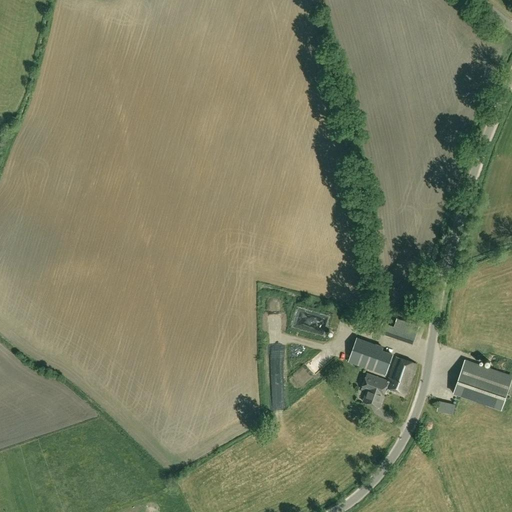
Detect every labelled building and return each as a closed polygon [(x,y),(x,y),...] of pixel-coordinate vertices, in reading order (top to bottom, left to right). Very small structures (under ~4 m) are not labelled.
[(284,333),(284,316),(274,316),(274,333),(284,333)] [(357,317),(357,319),(356,325),(371,329),(372,321),(357,317)] [(406,325),(406,327),(386,326),(386,335),(419,335),(419,325),(406,325)] [(383,348),(357,339),(348,362),(386,375),(393,356),(382,352),(383,348)] [(326,355),(320,359),(326,367),(332,362),(326,355)] [(396,356),(389,381),(386,387),(407,394),(417,363),(396,356)] [(507,373),(459,357),(452,381),(500,396),(507,373)] [(362,389),(366,391),(362,402),(379,408),(386,387),(389,381),(367,374),(362,389)] [(452,415),(454,406),(438,401),(436,411),(452,415)] [(439,439),(434,441),(438,450),(443,447),(439,439)]
